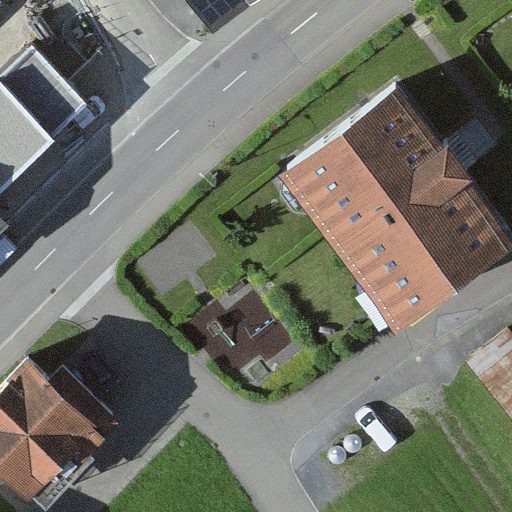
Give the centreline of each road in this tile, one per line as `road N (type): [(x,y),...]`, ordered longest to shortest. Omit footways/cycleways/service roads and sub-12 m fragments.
road 1 (residential): [(48,259),(224,416),(289,511)]
road 2 (secondary): [(197,116),(48,259)]
road 3 (secondary): [(337,0),(197,116)]
road 4 (track): [(412,350),(511,492)]
road 5 (residential): [(114,0),(197,116)]
